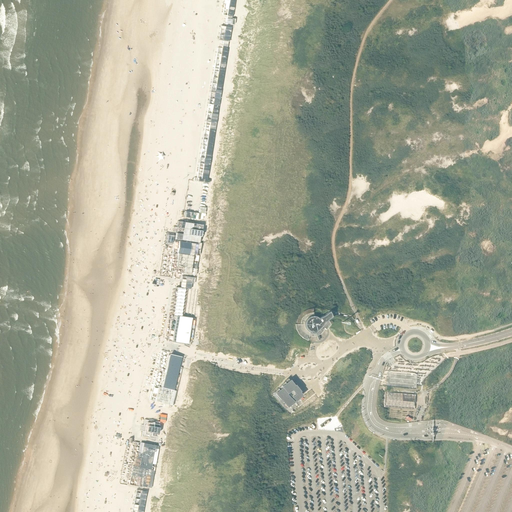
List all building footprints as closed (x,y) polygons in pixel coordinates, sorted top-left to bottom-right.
[(198,276),(205,227),(181,223),(174,273),(198,276)] [(316,319),(316,318),(315,318),(312,317),(311,317),(311,312),(308,313),(305,314),(302,316),(300,318),(300,321),(299,325),(300,328),(302,332),(304,334),(308,336),(308,335),(308,334),(312,335),(315,334),(315,335),(329,322),(327,319),(326,320),(323,316),(316,319)] [(174,316),(170,341),(183,343),(184,340),(187,340),(190,318),(174,316)] [(157,387),(153,401),(172,406),(175,392),(171,391),(177,367),(179,358),(176,357),(177,356),(174,355),(173,357),(167,355),(160,387),(157,387)] [(285,407),(297,397),(299,395),(286,379),(279,386),(280,387),(273,392),(274,394),(285,407)] [(384,392),(383,407),(413,410),(413,408),(414,405),(413,405),(413,403),(414,403),(415,394),(384,392)] [(144,422),(142,434),(155,436),(157,424),(144,422)] [(148,487),(156,448),(151,447),(152,445),(140,442),(138,454),(136,454),(135,457),(137,457),(135,466),(132,466),(131,475),(127,474),(125,483),(148,487)] [(142,511),(146,490),(137,489),(133,511),(142,511)]
